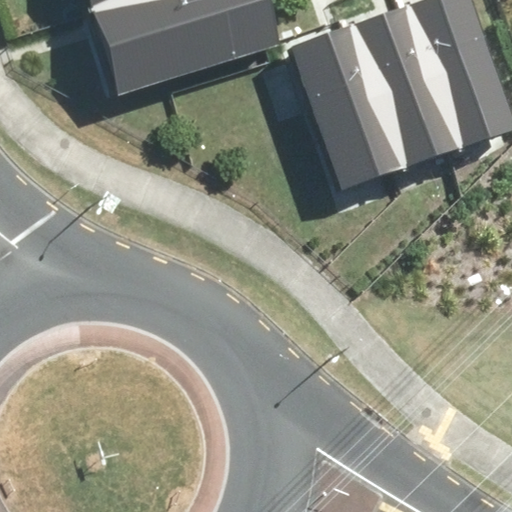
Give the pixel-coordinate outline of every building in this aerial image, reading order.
[(75,0),(79,13),(119,0),(75,0)] [(257,0),(119,0),(79,13),(102,85),(268,33),(257,0)] [(391,0),(389,1),(441,158),(511,135),(511,108),(474,0),(391,0)] [(315,25),(366,181),(441,158),(389,1),(315,25)] [(232,52),(282,208),(366,181),(315,25),(232,52)]
